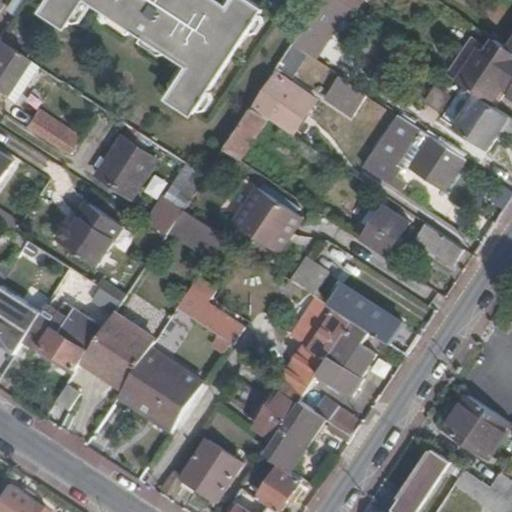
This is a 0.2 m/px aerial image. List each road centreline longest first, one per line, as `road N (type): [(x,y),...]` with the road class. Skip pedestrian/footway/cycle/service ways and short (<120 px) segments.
road 1 (residential): [(511,240),(329,511)]
road 2 (residential): [(0,426),(128,511)]
